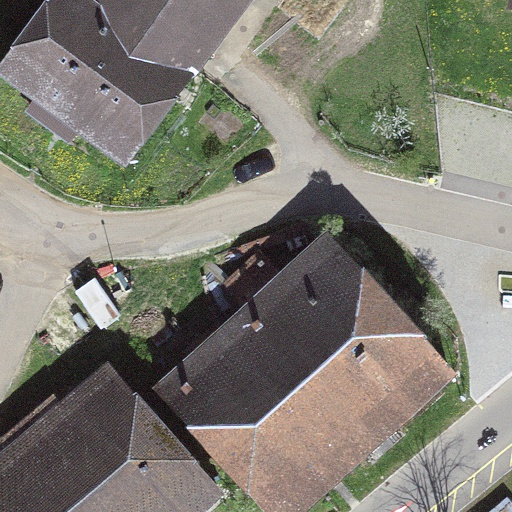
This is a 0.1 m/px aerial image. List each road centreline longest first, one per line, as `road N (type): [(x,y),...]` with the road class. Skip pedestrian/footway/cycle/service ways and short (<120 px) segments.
road 1 (residential): [(511,228),(322,191),(173,230),(97,234),(44,221),(0,195)]
road 2 (unknown): [(0,376),(44,221)]
road 3 (secondary): [(511,410),(395,511)]
